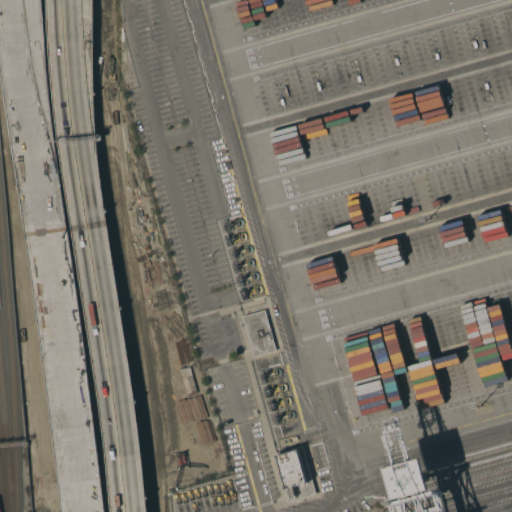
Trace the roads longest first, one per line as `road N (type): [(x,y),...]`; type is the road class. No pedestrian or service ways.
road 1 (motorway): [(9,0),(41,175),(84,511)]
road 2 (motorway): [(128,511),(65,0)]
